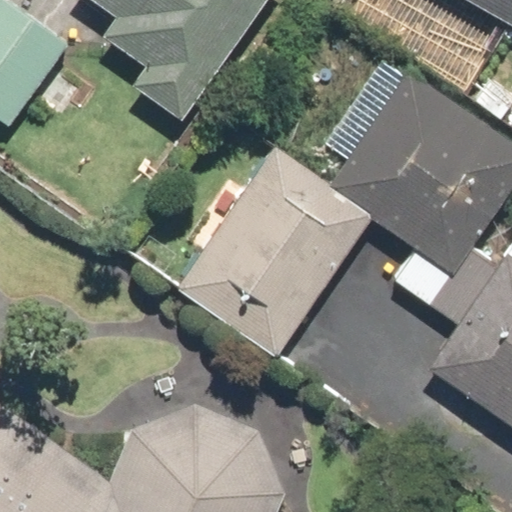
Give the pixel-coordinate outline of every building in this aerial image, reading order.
[(65,44),(4,0),(0,0),(0,124),(4,127),(65,44)] [(180,119),(256,0),(89,0),(111,14),(95,38),(142,67),(130,87),(180,119)] [(511,53),(511,0),(473,0),(506,18),(492,43),(511,53)] [(390,278),(452,323),(493,267),(464,245),(511,179),(511,140),(408,64),(325,177),(276,141),(171,283),(266,353),(366,217),(411,250),(390,278)] [(511,248),(509,246),(452,323),(417,370),(511,439),(511,248)] [(0,511),(273,511),(281,492),(255,427),(191,402),(128,428),(106,480),(0,406),(0,511)]
